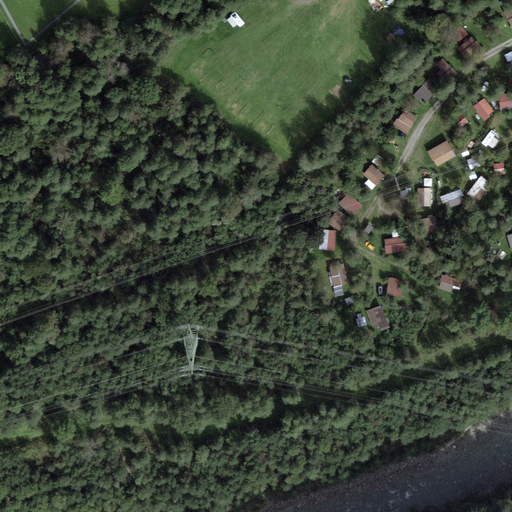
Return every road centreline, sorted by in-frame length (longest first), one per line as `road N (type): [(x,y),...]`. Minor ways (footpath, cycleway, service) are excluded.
road 1 (track): [(229,408),(217,318),(224,292),(240,277),(268,272),(286,305),(305,397)]
road 2 (track): [(511,40),(437,102),(400,163)]
